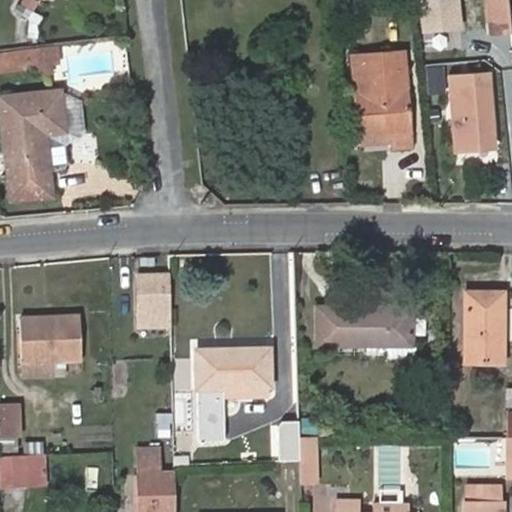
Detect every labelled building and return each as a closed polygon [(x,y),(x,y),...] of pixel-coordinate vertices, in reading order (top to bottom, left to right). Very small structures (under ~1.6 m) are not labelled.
[(461,29),(458,0),(421,0),(424,33),(461,29)] [(511,40),(510,17),(507,0),(484,0),(487,23),(471,25),(475,56),(511,52),(511,40)] [(29,11),(25,34),(37,36),(41,13),(29,11)] [(51,43),(0,49),(0,64),(1,68),(53,61),(51,43)] [(385,69),(354,71),(360,137),(391,135),(392,147),(412,146),(404,49),(383,51),(385,69)] [(353,53),(354,71),(385,69),(383,51),(353,53)] [(456,149),(495,146),(489,84),(450,87),(456,149)] [(0,103),(10,198),(51,195),(49,176),(45,133),(66,131),(60,89),(0,96),(0,103)] [(83,103),(60,89),(66,131),(45,133),(49,176),(62,175),(59,146),(87,143),(83,103)] [(169,273),(139,274),(140,326),(171,325),(170,309),(169,273)] [(467,360),(505,359),(505,291),(467,291),(467,360)] [(317,307),(316,343),(410,343),(411,307),(317,307)] [(23,362),(52,360),(80,359),(78,315),(21,318),(23,362)] [(222,437),(222,395),(267,394),(267,386),(271,386),(270,347),(195,349),(196,387),(201,387),(201,438),(222,437)] [(53,377),(52,360),(23,362),(23,378),(53,377)] [(0,404),(0,429),(0,435),(20,434),(18,404),(0,404)] [(170,412),(154,412),(154,432),(170,432),(170,412)] [(273,432),(273,459),(279,459),(280,459),(300,459),(299,435),(299,432),(273,432)] [(314,435),(299,435),(300,459),(300,466),(300,470),(301,481),(314,481),(314,435)] [(140,511),(174,511),(174,471),(160,471),(160,448),(139,448),(140,511)] [(42,453),(0,454),(0,468),(1,486),(43,485),(42,453)] [(280,459),(281,471),(300,470),(300,466),(300,459),(280,459)] [(332,511),(410,511),(410,503),(375,503),(374,511),(356,511),(357,499),(332,500),(332,511)] [(504,511),(505,500),(464,499),(464,511),(504,511)]
